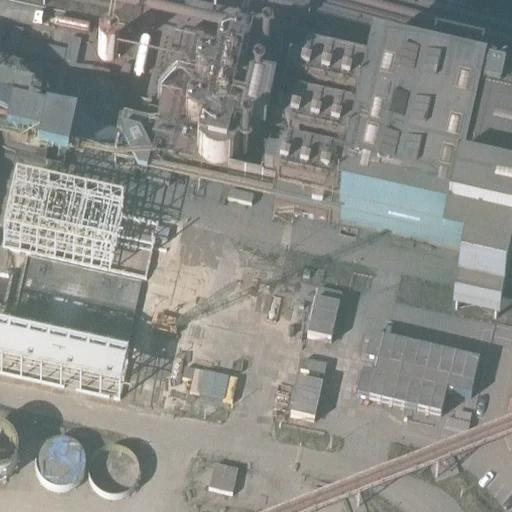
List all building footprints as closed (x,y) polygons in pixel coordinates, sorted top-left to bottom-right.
[(253,57),(175,40),(148,163),(226,180),(253,57)] [(511,111),(305,65),(273,212),(510,264),(511,254),(511,111)] [(127,130),(125,138),(133,139),(135,132),(127,130)] [(2,332),(196,368),(218,249),(24,212),(2,332)] [(330,345),(337,311),(340,297),(316,291),(313,306),(306,339),(330,345)] [(364,363),(365,363),(376,366),(373,378),(363,375),(361,375),(356,396),(355,399),(357,399),(377,404),(382,405),(399,409),(414,413),(440,418),(445,395),(452,396),(466,399),(469,400),(478,364),(475,363),(460,360),(428,353),(413,349),(395,345),(384,342),(369,339),(366,352),(364,363)] [(297,382),(294,393),(318,398),(321,387),(297,382)] [(293,399),(287,422),(311,427),(316,405),(293,399)] [(198,478),(195,489),(231,497),(234,486),(237,473),(201,465),(198,478)]
